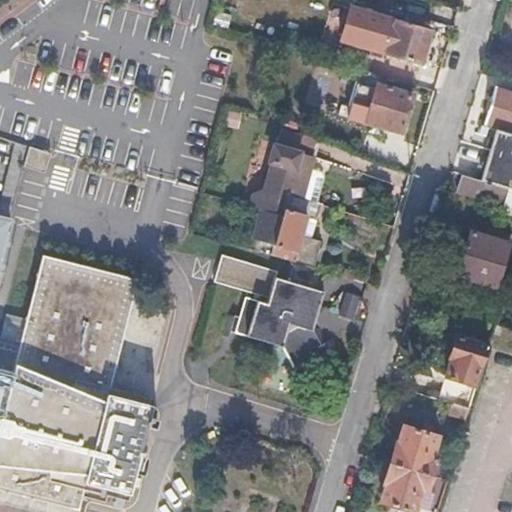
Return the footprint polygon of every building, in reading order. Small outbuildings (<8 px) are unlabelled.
[(351,8),(342,40),(373,49),(375,44),(389,48),(387,53),(421,63),(426,47),(431,32),(351,8)] [(411,84),(362,70),(351,112),(366,118),(365,122),(401,133),(406,113),(412,94),(408,93),(411,84)] [(483,119),(511,127),(511,94),(493,89),(483,119)] [(511,134),(494,129),(478,179),(511,189),(511,134)] [(52,152),(30,145),(24,166),(46,172),(52,152)] [(248,206),(257,208),(245,246),(266,253),(279,215),(285,194),(302,199),(308,179),(313,159),(277,147),(272,163),(275,164),(268,190),(250,196),(248,206)] [(511,207),(511,189),(478,179),(459,173),(454,190),(511,207)] [(285,194),(279,215),(266,253),(312,267),(316,254),(320,241),(301,236),(305,220),(311,221),(316,204),(302,199),(285,194)] [(505,290),(511,268),(511,265),(499,262),(508,235),(491,230),(488,238),(469,232),(462,254),(455,275),(505,290)] [(0,486),(77,506),(82,485),(84,479),(128,490),(141,438),(148,440),(155,413),(148,411),(150,400),(107,390),(135,276),(40,253),(19,340),(0,335),(0,486)] [(214,280),(269,297),(275,277),(277,270),(222,254),(214,280)] [(269,297),(267,302),(258,337),(281,344),(294,371),(315,361),(310,350),(318,354),(323,352),(327,360),(330,356),(333,344),(332,339),(328,342),(321,326),(315,329),(307,325),(307,319),(311,316),(316,316),(323,290),(275,277),(269,297)] [(467,315),(494,323),(503,297),(475,288),(467,315)] [(351,319),(358,298),(345,294),(339,315),(351,319)] [(267,302),(245,295),(235,332),(240,340),(246,341),(244,349),(249,348),(255,345),(258,337),(267,302)] [(475,386),(494,323),(467,315),(463,313),(457,336),(454,335),(450,346),(447,358),(449,359),(444,376),(475,386)] [(464,419),(468,408),(451,403),(448,414),(464,419)] [(397,442),(393,442),(390,452),(384,472),(380,483),(384,484),(379,500),(412,509),(418,486),(424,488),(428,474),(432,459),(428,458),(435,436),(401,426),(397,442)]
